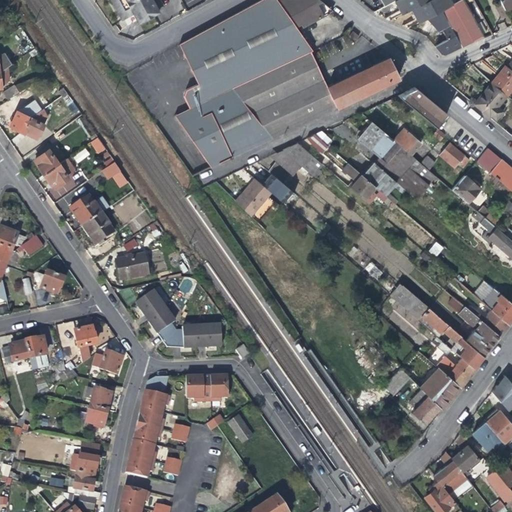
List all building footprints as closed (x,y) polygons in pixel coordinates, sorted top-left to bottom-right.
[(149,14),(159,9),(165,5),(162,0),(110,0),(123,21),(134,15),(137,21),(147,15),(145,12),(147,10),(149,14)] [(275,0),(261,0),(233,16),(193,37),(178,45),(198,84),(186,90),(184,97),(191,109),(177,117),(206,162),(210,168),(216,165),(237,155),(266,142),(397,81),(389,63),(387,62),(385,62),(328,88),(311,51),(312,51),(294,26),(275,0)] [(275,0),(294,26),(297,24),(299,28),(330,11),(316,0),(275,0)] [(397,0),(394,2),(401,16),(410,11),(420,6),(430,0),(397,0)] [(452,6),(448,0),(430,0),(420,6),(410,11),(417,24),(426,20),(427,19),(439,13),(452,6)] [(511,0),(498,0),(504,11),(511,7),(511,0)] [(461,1),(450,7),(439,13),(427,19),(426,20),(436,34),(440,32),(444,41),(440,43),(443,48),(447,55),(470,45),(481,40),(461,1)] [(162,14),(159,9),(149,14),(147,10),(145,12),(147,15),(137,21),(140,26),(151,20),(162,14)] [(109,26),(114,34),(117,31),(112,24),(109,26)] [(440,43),(433,47),(436,51),(443,48),(440,43)] [(438,56),(441,55),(439,54),(436,51),(433,47),(432,47),(438,56)] [(439,54),(441,55),(443,56),(446,56),(446,55),(447,55),(443,48),(436,51),(439,54)] [(0,72),(10,66),(4,56),(0,58),(0,72)] [(497,75),(490,83),(505,96),(511,88),(511,73),(506,68),(504,67),(497,75)] [(495,108),(505,96),(490,83),(481,94),(471,105),(486,118),(488,116),(493,121),(500,113),(495,108)] [(3,93),(7,100),(18,92),(13,86),(3,93)] [(405,92),(396,96),(435,129),(446,115),(414,88),(405,92)] [(81,115),(82,114),(67,92),(61,96),(77,118),(81,115)] [(36,101),(24,108),(30,117),(41,109),(36,101)] [(14,128),(22,132),(28,119),(23,116),(16,113),(10,126),(14,128)] [(47,128),(28,119),(22,132),(32,136),(35,138),(36,136),(42,139),(47,128)] [(433,177),(428,172),(419,165),(409,156),(392,141),(370,123),(361,133),(356,140),(377,158),(373,163),(396,183),(415,199),(433,177)] [(396,136),(392,141),(409,156),(419,144),(401,130),(396,136)] [(320,132),(313,135),(325,145),(329,140),(320,132)] [(431,138),(437,144),(442,138),(436,133),(431,138)] [(327,147),(325,145),(313,135),(305,139),(312,146),(311,147),(320,154),(327,147)] [(104,148),(97,137),(92,140),(91,142),(98,152),(104,148)] [(290,146),(282,151),(299,166),(304,170),(313,178),(317,173),(315,171),(321,165),(296,144),(290,146)] [(438,156),(452,168),(456,164),(461,169),(467,162),(447,145),(442,151),(438,156)] [(77,163),(90,154),(85,148),(73,157),(77,163)] [(492,154),(486,149),(477,160),(475,162),(488,173),(499,160),(492,154)] [(38,165),(44,174),(58,165),(48,150),(34,160),(38,165)] [(292,175),(299,166),(282,151),(271,157),(292,175)] [(427,156),(419,165),(428,172),(435,163),(427,156)] [(61,183),(67,179),(65,175),(73,170),(66,159),(58,165),(44,174),(49,181),(54,188),(56,190),(62,186),(61,183)] [(488,173),(511,193),(511,171),(499,160),(488,173)] [(114,162),(101,171),(107,179),(120,170),(114,162)] [(385,197),(396,183),(373,163),(368,168),(361,177),(375,188),(385,197)] [(270,168),(267,172),(269,174),(281,184),(288,176),(274,164),(270,168)] [(345,174),(354,182),(360,175),(351,167),(347,172),(345,174)] [(264,179),(260,185),(270,193),(280,202),(289,191),(281,184),(269,174),(264,179)] [(348,189),(363,202),(375,188),(361,177),(360,175),(354,182),(348,189)] [(462,177),(462,178),(450,191),(466,205),(478,191),(462,177)] [(250,216),(270,193),(260,185),(256,181),(252,178),(244,188),(234,201),(250,216)] [(385,197),(375,188),(363,202),(368,205),(375,196),(383,203),(386,198),(385,197)] [(472,201),(478,207),(488,196),(482,191),(472,201)] [(398,202),(390,194),(388,197),(396,204),(398,202)] [(75,218),(81,227),(100,214),(87,196),(77,204),(75,201),(69,204),(71,207),(69,209),(75,218)] [(477,214),(482,218),(482,219),(487,213),(482,208),(477,214)] [(500,223),(487,213),(482,219),(494,229),(500,223)] [(113,233),(100,214),(81,227),(87,236),(94,246),(97,244),(99,247),(104,243),(102,240),(113,233)] [(511,243),(494,229),(482,219),(482,218),(478,223),(486,230),(480,237),(488,244),(491,241),(511,258),(511,243)] [(0,247),(9,252),(11,244),(15,235),(0,229),(0,247)] [(23,239),(15,235),(11,244),(20,247),(23,239)] [(35,236),(33,238),(28,241),(20,247),(28,257),(42,247),(35,236)] [(126,251),(138,247),(135,239),(123,243),(126,251)] [(443,248),(436,242),(428,252),(435,258),(443,248)] [(0,264),(3,266),(9,252),(0,247),(0,264)] [(116,270),(118,281),(147,275),(143,255),(114,261),(116,270)] [(370,262),(365,268),(377,279),(383,273),(370,262)] [(47,292),(55,295),(62,279),(46,273),(40,290),(47,292)] [(487,297),(493,290),(480,278),(474,285),(487,297)] [(28,281),(23,282),(26,297),(31,295),(28,281)] [(387,296),(440,342),(449,350),(459,359),(472,370),(481,357),(463,342),(397,285),(387,296)] [(151,291),(136,302),(140,308),(138,310),(142,316),(146,313),(150,318),(146,321),(148,324),(150,327),(153,326),(166,345),(181,346),(190,346),(190,349),(197,348),(197,343),(204,343),(204,348),(212,348),(212,345),(220,345),(219,327),(181,328),(181,331),(174,331),(169,325),(173,322),(151,291)] [(479,301),(489,309),(507,325),(511,317),(511,305),(497,293),(492,298),(494,300),(488,306),(480,299),(479,301)] [(473,329),(463,342),(481,357),(497,338),(465,310),(450,297),(446,303),(457,312),(455,314),(473,329)] [(468,307),(465,310),(497,338),(507,325),(489,309),(481,319),(468,307)] [(153,326),(150,327),(164,347),(176,348),(181,349),(190,349),(190,346),(181,346),(166,345),(153,326)] [(80,365),(81,365),(89,360),(86,347),(94,346),(92,337),(95,337),(94,334),(93,329),(90,330),(90,329),(74,333),(80,365)] [(61,350),(67,349),(64,334),(58,335),(61,350)] [(32,341),(25,343),(30,366),(32,373),(48,369),(41,339),(32,341)] [(445,356),(449,350),(440,342),(435,347),(445,356)] [(18,369),(30,366),(25,343),(13,346),(7,347),(8,349),(1,351),(4,364),(17,362),(18,369)] [(242,358),(249,353),(243,344),(236,349),(242,358)] [(95,356),(92,368),(115,375),(121,356),(116,355),(113,354),(112,357),(104,354),(103,358),(95,356)] [(453,367),(443,359),(435,369),(437,370),(458,389),(465,380),(472,370),(459,359),(453,367)] [(429,386),(423,392),(438,408),(441,410),(450,399),(458,389),(437,370),(426,383),(429,386)] [(409,380),(400,371),(382,388),(392,398),(409,380)] [(499,382),(502,386),(509,381),(504,375),(499,382)] [(192,380),(191,377),(183,377),(183,399),(190,399),(190,402),(209,402),(220,402),(220,399),(226,399),(226,377),(218,377),(218,380),(208,380),(208,377),(201,377),(201,380),(192,380)] [(161,395),(166,378),(151,378),(145,382),(143,391),(146,392),(144,400),(141,400),(137,415),(140,415),(138,424),(136,433),(133,432),(129,447),(133,448),(130,457),(128,466),(125,465),(124,473),(145,478),(147,470),(151,471),(155,454),(151,453),(154,438),(158,439),(162,422),(159,421),(162,406),(166,407),(168,397),(161,395)] [(495,386),(490,393),(506,411),(511,407),(511,406),(511,384),(509,381),(502,386),(495,386)] [(90,401),(89,407),(106,411),(108,404),(110,395),(87,390),(85,399),(90,401)] [(428,419),(438,408),(423,392),(422,391),(407,406),(413,411),(409,414),(421,426),(428,419)] [(104,418),(106,411),(89,407),(85,423),(102,427),(104,418)] [(511,427),(498,412),(484,424),(502,444),(511,435),(511,427)] [(217,416),(205,425),(209,431),(218,426),(216,423),(220,420),(217,416)] [(240,445),(251,437),(237,417),(226,424),(240,445)] [(504,446),(502,444),(484,424),(471,435),(486,452),(491,447),(496,453),(504,446)] [(183,442),(186,428),(172,425),(169,439),(183,442)] [(455,455),(450,460),(467,483),(471,488),(480,481),(471,471),(468,475),(464,470),(468,467),(469,469),(472,467),(470,465),(476,460),(466,447),(469,444),(460,433),(453,441),(461,451),(455,455)] [(81,444),(76,473),(92,475),(95,461),(97,447),(81,444)] [(448,498),(467,483),(450,460),(444,454),(438,460),(444,468),(436,474),(432,477),(439,487),(440,488),(448,498)] [(175,475),(179,461),(165,458),(162,472),(175,475)] [(511,475),(502,463),(493,471),(508,489),(511,484),(511,475)] [(504,504),(506,502),(511,496),(511,493),(508,489),(493,471),(485,477),(485,482),(504,504)] [(90,485),(92,475),(76,473),(73,489),(74,489),(88,492),(89,492),(90,485)] [(48,485),(63,486),(63,478),(48,477),(48,485)] [(484,487),(480,481),(471,488),(476,494),(484,487)] [(467,483),(448,498),(452,503),(471,488),(467,483)] [(149,492),(126,487),(124,495),(121,494),(118,508),(120,509),(119,511),(141,511),(144,501),(147,502),(149,492)] [(434,511),(446,511),(454,506),(452,503),(448,498),(440,488),(439,487),(434,491),(432,489),(428,492),(430,495),(424,499),(434,511)] [(88,493),(88,492),(74,489),(73,498),(79,499),(87,500),(88,493)] [(99,495),(88,493),(87,500),(94,501),(98,501),(99,495)] [(275,497),(251,511),(284,511),(279,504),(283,501),(281,497),(277,500),(275,497)] [(92,511),(94,501),(87,500),(79,499),(78,507),(78,508),(92,511)] [(505,511),(507,510),(500,501),(491,508),(493,511),(505,511)] [(151,511),(166,511),(168,506),(154,503),(151,511)]
